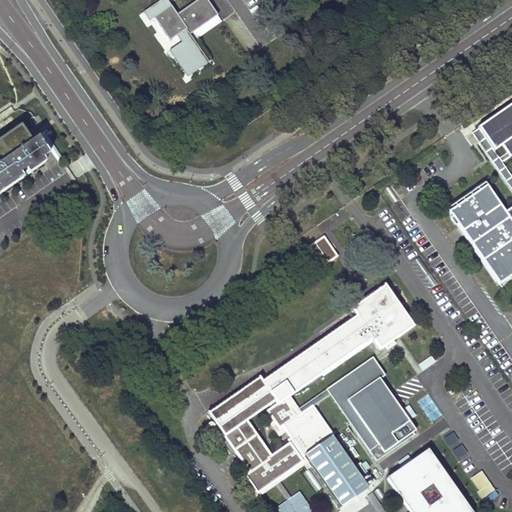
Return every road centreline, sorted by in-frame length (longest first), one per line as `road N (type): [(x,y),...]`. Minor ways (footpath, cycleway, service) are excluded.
road 1 (tertiary): [(511,0),(320,132),(203,196)]
road 2 (tertiary): [(235,242),(325,163),(511,38)]
road 3 (tertiary): [(119,216),(108,249),(113,274),(127,296),(157,313),(188,312),(212,300),(233,268),(235,242)]
road 4 (tertiary): [(166,188),(129,160),(20,0)]
road 5 (tertiary): [(0,35),(73,130),(111,188),(119,216)]
